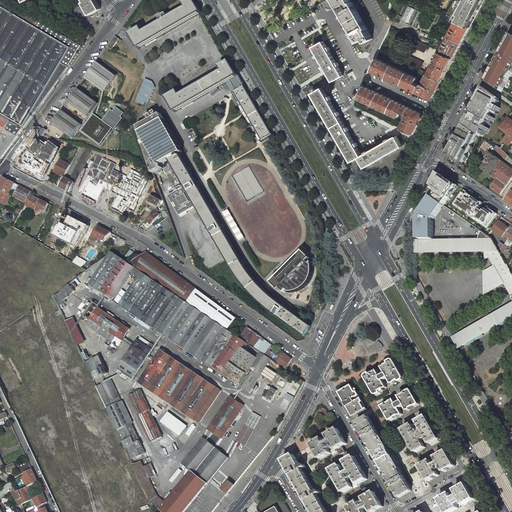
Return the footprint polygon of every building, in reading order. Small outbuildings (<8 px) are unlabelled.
[(0,0),(0,161),(68,67),(80,45),(39,21),(40,19),(20,10),(0,0)] [(95,0),(83,0),(85,1),(83,2),(90,15),(101,9),(95,0)] [(202,12),(195,0),(189,0),(184,3),(186,8),(170,17),(167,13),(159,17),(162,22),(145,32),(142,27),(130,34),(139,49),(202,12)] [(350,0),(336,0),(338,2),(349,21),(360,41),(365,39),(367,42),(373,38),(350,0)] [(457,21),(470,27),(477,14),(480,9),(478,8),(462,0),(452,19),(457,21)] [(461,0),(462,0),(478,8),(480,9),(482,5),(484,0),(461,0)] [(407,6),(402,21),(417,27),(423,12),(407,6)] [(470,27),(457,21),(449,35),(462,42),(470,27)] [(462,42),(449,35),(441,51),(454,57),(462,42)] [(511,35),(488,78),(486,82),(502,93),(504,89),(503,88),(506,82),(507,82),(511,73),(511,72),(511,70),(511,35)] [(119,39),(116,37),(108,47),(112,50),(119,39)] [(427,45),(414,39),(411,46),(424,52),(427,45)] [(328,47),(324,41),(313,47),(323,64),(333,81),(344,75),(338,66),(340,65),(338,62),(337,63),(329,50),(331,50),(329,47),(328,47)] [(215,44),(209,48),(215,58),(221,54),(215,44)] [(454,57),(441,51),(436,60),(435,60),(433,63),(434,64),(429,73),(442,80),(454,57)] [(423,62),(407,55),(404,61),(420,69),(423,62)] [(371,70),(386,77),(392,66),(377,58),(371,70)] [(108,92),(120,75),(100,61),(87,77),(108,92)] [(239,75),(230,61),(220,67),(223,71),(181,95),(179,91),(167,97),(175,112),(210,92),(212,95),(219,89),(218,88),(231,80),(239,75)] [(386,77),(402,84),(407,73),(392,66),(386,77)] [(402,84),(417,92),(420,85),(415,83),(417,78),(407,73),(402,84)] [(442,80),(429,73),(428,73),(423,84),(436,91),(442,80)] [(245,86),(239,75),(231,80),(237,90),(233,93),(260,141),(273,134),(245,86)] [(149,103),(155,87),(151,85),(146,83),(144,82),(143,85),(135,102),(144,105),(146,102),(149,103)] [(417,92),(428,97),(434,95),(436,91),(423,84),(422,86),(420,85),(417,92)] [(358,97),(373,105),(379,93),(364,86),(358,97)] [(328,97),(323,87),(312,93),(322,110),(332,128),(342,145),(352,162),(359,157),(362,156),(357,146),(358,145),(356,142),(355,143),(348,131),(349,130),(347,127),(346,128),(339,115),(340,114),(339,111),(337,112),(330,100),(331,99),(330,96),(328,97)] [(468,115),(464,124),(477,135),(480,137),(481,134),(485,126),(488,122),(490,116),(492,113),(498,100),(499,99),(484,87),(470,113),(472,114),(471,117),(468,115)] [(96,104),(79,92),(75,97),(78,99),(75,104),(88,114),(96,104)] [(373,105),(388,112),(394,100),(379,93),(373,105)] [(399,117),(401,112),(406,114),(409,107),(394,100),(388,112),(399,117)] [(501,102),(498,100),(492,113),(497,116),(501,108),(499,107),(501,102)] [(408,113),(406,117),(407,117),(419,123),(422,118),(420,113),(409,107),(406,114),(407,113),(408,113)] [(113,111),(110,115),(118,121),(121,117),(113,111)] [(148,121),(137,128),(152,169),(154,174),(158,172),(162,169),(163,169),(169,165),(173,163),(170,159),(181,154),(183,152),(161,113),(158,115),(156,111),(146,117),(148,121)] [(94,113),(81,131),(100,145),(113,128),(94,113)] [(56,123),(73,136),(80,126),(67,116),(63,120),(60,118),(56,123)] [(401,128),(413,134),(419,123),(407,117),(401,128)] [(511,140),(511,120),(509,118),(500,129),(509,135),(504,142),(503,142),(508,146),(511,140)] [(464,124),(448,155),(452,158),(450,162),(458,168),(461,163),(462,164),(464,161),(467,156),(469,152),(471,147),(474,141),(477,135),(464,124)] [(490,129),(485,126),(481,134),(483,135),(483,134),(484,135),(485,133),(487,133),(490,129)] [(37,140),(32,139),(29,143),(37,146),(45,150),(47,146),(42,144),(43,140),(48,142),(50,137),(43,135),(39,134),(37,140)] [(366,153),(362,156),(359,157),(365,168),(384,157),(403,146),(396,136),(390,139),(389,138),(386,140),(387,141),(369,152),(368,150),(365,152),(366,153)] [(481,146),(481,147),(487,150),(488,148),(489,149),(492,146),(491,145),(489,144),(485,141),(481,146)] [(45,150),(37,146),(34,152),(43,155),(43,154),(45,150)] [(502,149),(497,146),(495,148),(497,150),(506,159),(509,156),(502,149)] [(92,150),(86,148),(70,180),(75,183),(76,182),(92,150)] [(61,157),(51,153),(49,157),(46,162),(44,166),(54,171),(54,170),(58,163),(60,160),(61,157)] [(511,179),(511,169),(489,153),(488,155),(491,158),(483,169),(498,179),(491,188),(501,195),(511,179)] [(128,161),(104,154),(101,160),(113,164),(115,161),(119,165),(113,176),(119,179),(126,164),(128,161)] [(242,260),(181,154),(170,159),(173,163),(186,186),(197,206),(232,266),(235,271),(242,280),(247,287),(250,292),(254,296),(258,300),(262,304),(265,306),(275,314),(278,316),(306,337),(312,327),(282,305),(269,294),(264,290),(261,287),(258,283),(254,278),(252,275),(246,266),(242,260)] [(42,162),(32,157),(26,169),(36,174),(39,167),(42,162)] [(65,176),(70,165),(60,160),(58,163),(54,170),(62,174),(65,176)] [(87,187),(96,170),(91,168),(84,181),(85,182),(83,185),(87,187)] [(103,171),(97,168),(96,170),(87,187),(86,189),(90,191),(95,182),(96,182),(97,181),(97,179),(100,176),(103,171)] [(456,186),(439,174),(430,186),(438,192),(433,198),(443,205),(456,186)] [(4,177),(0,182),(0,190),(9,195),(10,193),(15,183),(4,177)] [(70,180),(64,177),(60,187),(71,192),(75,183),(70,180)] [(77,182),(76,182),(75,183),(71,192),(78,196),(83,187),(76,184),(77,182)] [(15,183),(10,193),(12,194),(13,191),(16,192),(20,185),(15,183)] [(16,192),(14,197),(26,203),(32,192),(20,185),(16,192)] [(107,189),(101,186),(100,189),(92,203),(103,209),(106,205),(110,195),(105,192),(107,189)] [(197,206),(186,186),(169,196),(180,216),(197,206)] [(90,191),(86,189),(81,198),(92,203),(100,189),(97,188),(95,193),(90,191)] [(117,191),(113,189),(113,190),(110,195),(106,205),(113,208),(118,199),(114,197),(117,191)] [(0,190),(0,202),(3,197),(10,202),(13,197),(9,195),(0,190)] [(497,213),(465,190),(454,206),(486,228),(497,213)] [(31,195),(27,204),(36,209),(41,200),(31,195)] [(161,201),(152,196),(150,198),(149,201),(158,206),(161,201)] [(443,205),(433,198),(424,212),(422,215),(421,217),(421,219),(420,223),(421,240),(433,240),(433,221),(434,220),(443,205)] [(36,209),(35,210),(39,212),(41,208),(48,212),(52,205),(41,200),(36,209)] [(4,202),(3,206),(20,215),(22,211),(4,202)] [(138,223),(144,211),(145,208),(141,205),(139,209),(133,205),(129,213),(127,217),(138,223)] [(55,208),(50,217),(51,218),(52,217),(58,220),(62,212),(55,208)] [(20,215),(16,224),(20,226),(27,212),(23,209),(22,211),(20,215)] [(160,211),(158,209),(147,220),(152,225),(160,215),(159,214),(160,213),(159,212),(160,211)] [(240,241),(246,237),(230,209),(223,213),(227,220),(230,218),(235,227),(239,233),(236,234),(240,241)] [(57,222),(56,223),(58,224),(60,221),(66,224),(70,216),(62,212),(58,220),(57,222)] [(78,215),(70,231),(77,234),(81,227),(86,220),(78,215)] [(45,219),(35,239),(45,245),(47,242),(56,223),(57,222),(54,220),(54,221),(49,219),(48,221),(45,219)] [(86,220),(81,227),(90,232),(95,224),(86,220)] [(509,228),(499,221),(493,230),(502,237),(509,228)] [(98,226),(92,234),(105,241),(112,233),(98,226)] [(511,272),(500,251),(497,246),(494,238),(488,234),(482,230),(480,235),(479,239),(433,240),(421,240),(416,240),(416,252),(480,251),(485,252),(511,298),(511,302),(452,337),(458,348),(511,316),(511,272)] [(511,233),(506,243),(503,247),(505,249),(511,240),(511,233)] [(506,243),(501,240),(497,246),(500,251),(503,247),(506,243)] [(54,242),(50,248),(55,251),(57,248),(58,245),(59,244),(54,242)] [(57,248),(55,251),(65,257),(67,254),(62,251),(64,248),(58,245),(57,248)] [(250,391),(271,359),(270,358),(254,347),(245,341),(239,337),(228,330),(187,302),(130,264),(126,261),(124,259),(122,258),(112,252),(91,284),(114,299),(130,274),(133,276),(119,296),(124,299),(121,304),(236,382),(235,385),(238,387),(239,384),(250,391)] [(147,253),(130,264),(187,302),(228,330),(229,329),(229,328),(236,318),(197,289),(147,253)] [(77,257),(73,262),(82,267),(86,262),(77,257)] [(87,270),(76,279),(78,280),(86,286),(100,265),(97,262),(87,270)] [(55,297),(80,350),(87,346),(65,300),(75,291),(69,284),(55,297)] [(454,310),(447,299),(439,303),(446,315),(454,310)] [(130,329),(99,308),(87,325),(107,338),(112,342),(119,346),(130,329)] [(247,326),(239,337),(245,341),(253,331),(247,326)] [(253,331),(245,341),(254,347),(262,337),(253,331)] [(126,357),(119,368),(120,369),(118,371),(120,374),(127,379),(129,375),(133,378),(155,346),(139,335),(137,340),(138,340),(132,349),(129,347),(124,355),(126,357)] [(262,337),(254,347),(270,358),(274,353),(269,350),(272,345),(262,337)] [(375,343),(366,346),(369,354),(378,350),(375,343)] [(161,350),(139,382),(148,388),(147,389),(152,392),(153,391),(170,403),(168,406),(173,409),(175,406),(199,423),(221,391),(161,350)] [(84,358),(94,380),(108,373),(98,352),(91,355),(84,358)] [(283,352),(277,360),(279,361),(279,363),(287,369),(292,359),(283,352)] [(383,368),(387,374),(381,377),(378,371),(371,375),(370,373),(365,376),(366,378),(376,396),(382,393),(381,391),(387,387),(385,384),(388,383),(391,381),(393,384),(399,380),(400,382),(406,379),(405,379),(394,359),(389,362),(390,364),(383,368)] [(276,385),(283,388),(286,379),(279,377),(276,385)] [(111,380),(97,387),(98,388),(107,408),(118,431),(121,437),(123,441),(124,444),(126,447),(129,455),(132,460),(141,455),(143,458),(149,455),(148,452),(144,441),(141,443),(132,424),(133,423),(123,402),(121,402),(111,380)] [(356,392),(352,385),(339,392),(354,417),(366,410),(362,403),(363,402),(361,398),(359,400),(355,402),(354,399),(357,397),(359,395),(360,395),(357,392),(356,392)] [(272,400),(277,391),(268,386),(266,390),(263,395),(267,398),(272,400)] [(420,404),(412,390),(400,396),(401,399),(398,401),(396,403),(394,400),(382,406),(391,421),(403,414),(400,409),(405,406),(408,411),(420,404)] [(130,396),(151,441),(162,436),(141,391),(138,392),(136,393),(130,396)] [(288,393),(285,398),(292,402),(295,397),(288,393)] [(231,397),(209,429),(222,438),(244,406),(231,397)] [(181,436),(189,426),(170,411),(162,421),(181,436)] [(253,412),(237,440),(245,445),(261,417),(253,412)] [(440,439),(427,416),(418,422),(422,429),(419,431),(420,433),(418,434),(413,425),(404,430),(406,434),(407,433),(409,436),(408,437),(412,445),(414,444),(416,448),(415,449),(417,453),(426,447),(422,441),(427,438),(431,444),(440,439)] [(364,434),(366,437),(365,437),(368,441),(369,441),(371,444),(369,445),(374,452),(375,451),(377,454),(376,455),(378,459),(380,462),(379,462),(382,466),(383,465),(385,468),(384,469),(388,477),(389,476),(391,479),(390,480),(392,484),(393,484),(394,486),(393,486),(396,490),(397,490),(399,493),(398,494),(400,498),(412,491),(409,487),(408,488),(406,484),(408,484),(401,473),(400,474),(398,471),(400,470),(395,462),(394,463),(392,460),(393,459),(387,448),(386,449),(384,446),(385,445),(381,438),(380,439),(378,436),(379,435),(373,424),(372,425),(370,422),(371,421),(369,417),(357,424),(360,428),(361,427),(363,430),(361,431),(364,435),(364,434)] [(339,429),(334,432),(335,433),(332,435),(331,434),(328,435),(330,438),(324,441),(323,438),(320,440),(321,441),(318,443),(317,442),(312,444),(320,459),(325,456),(325,455),(328,453),(328,455),(331,453),(329,450),(331,449),(332,452),(335,450),(334,447),(335,447),(337,450),(339,448),(339,447),(342,445),(342,446),(347,444),(339,429)] [(141,461),(134,465),(138,474),(152,503),(163,511),(184,511),(228,458),(204,438),(177,471),(180,475),(171,487),(176,491),(166,503),(158,497),(141,461)] [(174,438),(159,444),(164,455),(179,448),(174,438)] [(445,472),(456,466),(447,451),(442,454),(443,455),(440,457),(439,456),(436,457),(438,460),(432,463),(431,460),(428,462),(429,463),(426,465),(425,464),(420,467),(429,481),(434,478),(433,477),(436,475),(437,477),(440,475),(437,470),(438,469),(439,470),(443,469),(445,472)] [(327,511),(318,496),(315,491),(303,471),(300,465),(294,455),(284,461),(286,465),(287,464),(289,468),(288,468),(294,479),(296,479),(298,482),(297,483),(301,490),(302,490),(304,494),(303,494),(309,505),(310,504),(313,508),(311,509),(312,509),(313,511),(327,511)] [(355,457),(346,462),(350,469),(344,472),(340,465),(331,470),(333,474),(335,473),(337,477),(335,477),(340,485),(341,485),(343,488),(342,489),(344,493),(353,488),(349,480),(350,480),(354,486),(357,484),(354,478),(355,477),(359,484),(368,479),(355,457)] [(4,460),(2,460),(4,465),(5,467),(14,463),(12,458),(4,461),(4,460)] [(14,463),(5,467),(7,472),(13,470),(14,471),(17,470),(14,463)] [(30,463),(20,468),(19,470),(20,475),(22,474),(25,472),(32,469),(30,463)] [(151,464),(145,467),(150,478),(157,475),(151,464)] [(23,477),(26,483),(27,483),(29,486),(30,485),(38,482),(32,469),(25,472),(27,476),(23,477)] [(223,485),(221,488),(228,494),(235,485),(225,478),(221,483),(223,485)] [(466,502),(469,500),(470,502),(475,499),(466,484),(461,487),(462,488),(459,490),(458,489),(455,490),(459,496),(453,499),(457,505),(462,502),(464,505),(467,503),(466,502)] [(32,488),(30,485),(29,486),(16,492),(15,489),(12,492),(16,498),(17,498),(18,500),(21,505),(22,504),(33,499),(44,494),(42,490),(32,495),(33,497),(29,498),(26,491),(32,488)] [(367,511),(371,510),(372,511),(374,511),(376,511),(375,510),(378,508),(379,509),(384,507),(375,492),(370,495),(371,496),(368,498),(367,497),(365,498),(366,501),(365,502),(363,499),(360,501),(362,504),(361,504),(359,501),(356,503),(357,504),(354,506),(353,505),(348,508),(350,511),(367,511)] [(439,500),(446,511),(451,511),(453,511),(452,510),(455,508),(456,510),(459,508),(457,505),(453,499),(450,493),(447,495),(448,496),(445,498),(444,497),(439,500)] [(48,502),(44,494),(33,499),(37,507),(34,508),(34,509),(30,511),(29,510),(26,511),(36,511),(39,511),(38,509),(46,505),(45,504),(48,502)]
